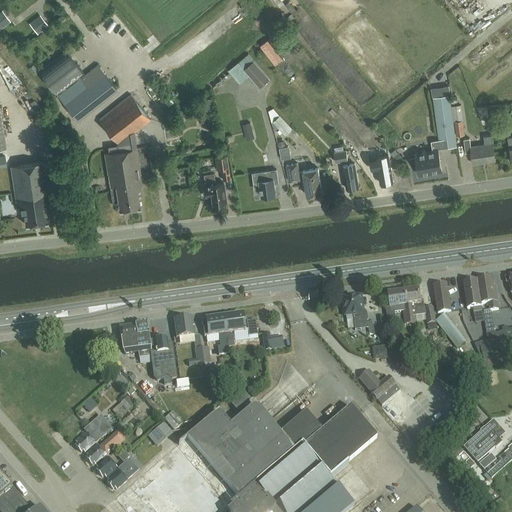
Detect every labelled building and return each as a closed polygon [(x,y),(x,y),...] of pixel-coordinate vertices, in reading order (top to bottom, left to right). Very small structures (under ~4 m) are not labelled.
[(1,12),(0,13),(0,28),(9,22),(1,12)] [(39,17),(30,24),(37,34),(47,27),(39,17)] [(83,73),(66,51),(39,71),(56,94),(83,73)] [(248,54),(238,62),(260,87),(270,79),(248,54)] [(478,59),(472,62),(475,69),(481,66),(478,59)] [(82,78),(93,92),(70,110),(78,120),(118,87),(99,65),(82,78)] [(119,145),(151,120),(131,95),(99,120),(119,145)] [(440,148),(449,147),(456,146),(449,95),(433,97),(438,133),(439,139),(440,148)] [(292,129),(273,108),(268,111),(271,123),(272,122),(284,135),(292,129)] [(465,134),(463,120),(454,121),(456,135),(465,134)] [(253,133),(250,123),(242,125),(245,135),(253,133)] [(483,137),(484,144),(471,146),(470,139),(464,139),(466,153),(471,152),(473,164),(495,161),(492,135),(483,137)] [(306,148),(310,146),(303,138),(300,140),(306,148)] [(415,153),(419,175),(442,171),(438,149),(440,148),(439,139),(431,141),(433,150),(415,153)] [(139,185),(142,185),(136,148),(105,153),(110,188),(113,204),(118,203),(119,210),(140,207),(138,195),(141,194),(139,185)] [(336,163),(348,161),(346,150),(334,152),(336,163)] [(221,169),(223,180),(230,179),(226,155),(215,157),(217,170),(221,169)] [(381,184),(393,182),(389,160),(372,163),(373,169),(378,168),(381,184)] [(45,203),(51,202),(45,162),(11,167),(17,207),(20,207),(21,214),(24,213),(26,225),(48,221),(45,203)] [(289,181),(302,178),(301,171),(299,171),(298,163),(286,165),(289,181)] [(347,189),(359,187),(355,164),(343,165),(347,189)] [(307,195),(322,193),(318,168),(301,171),(302,178),(303,184),(305,184),(307,195)] [(274,182),(278,182),(277,170),(253,173),(255,189),(261,188),(262,196),(275,195),(274,182)] [(213,204),(226,202),(223,182),(215,183),(214,173),(203,174),(205,187),(204,187),(206,197),(212,196),(213,204)] [(489,311),(498,309),(495,287),(493,287),(492,279),(478,281),(481,305),(488,304),(489,311)] [(481,305),(478,281),(463,283),(467,309),(473,308),(474,313),(482,311),(481,305)] [(438,314),(450,312),(446,286),(434,288),(438,314)] [(415,317),(425,315),(426,325),(435,324),(433,308),(425,309),(424,302),(421,303),(419,290),(406,292),(409,317),(415,317)] [(416,323),(415,317),(409,317),(406,292),(388,295),(390,308),(386,308),(388,321),(396,320),(395,313),(403,312),(405,324),(416,323)] [(347,321),(354,320),(354,323),(368,321),(367,313),(363,313),(361,297),(343,299),(345,316),(347,316),(347,321)] [(224,318),(228,347),(233,346),(232,338),(231,338),(230,333),(247,331),(248,336),(257,335),(255,320),(243,322),(242,315),(224,318)] [(176,338),(194,336),(193,327),(192,328),(190,318),(174,320),(176,338)] [(229,354),(228,347),(224,318),(205,320),(206,327),(203,328),(204,337),(208,337),(208,336),(218,335),(219,347),(217,347),(218,356),(229,354)] [(378,334),(376,322),(368,323),(370,335),(378,334)] [(134,326),(119,328),(120,340),(121,339),(122,352),(124,354),(150,351),(154,378),(157,381),(164,380),(164,386),(176,384),(171,343),(167,344),(166,338),(153,340),(148,341),(146,324),(134,326)] [(495,366),(511,361),(511,329),(508,330),(508,327),(503,329),(503,331),(494,334),(487,336),(488,341),(495,366)] [(264,351),(272,350),(269,336),(262,337),(264,351)] [(488,341),(484,342),(474,344),(481,359),(486,369),(495,366),(488,341)] [(189,367),(213,363),(213,360),(210,360),(208,348),(194,349),(196,361),(188,362),(189,367)] [(381,360),(381,362),(386,361),(385,359),(390,359),(389,348),(373,350),(375,361),(381,360)] [(461,382),(441,368),(434,377),(454,391),(461,382)] [(396,386),(396,385),(389,378),(380,385),(369,372),(360,380),(371,393),(377,401),(382,407),(400,392),(395,386),(396,386)] [(178,375),(179,385),(192,384),(191,374),(178,375)] [(144,386),(152,394),(156,390),(148,382),(144,386)] [(300,511),(333,484),(329,480),(331,478),(330,478),(346,463),(374,437),(347,407),(302,448),(302,447),(295,452),(255,405),(230,426),(218,412),(178,446),(115,501),(124,511),(300,511)] [(85,453),(104,436),(92,423),(83,431),(85,433),(75,442),(77,445),(75,446),(81,453),(83,451),(85,453)] [(496,449),(503,443),(498,438),(504,433),(496,423),(487,431),(484,428),(481,431),(481,432),(464,448),(477,464),(495,448),(496,449)] [(99,448),(106,456),(124,440),(117,433),(99,448)] [(95,465),(106,456),(99,448),(97,445),(86,455),(88,457),(86,458),(91,465),(93,463),(95,465)] [(492,479),(511,461),(511,452),(509,449),(497,460),(484,471),(492,479)] [(492,454),(480,465),(484,471),(497,460),(492,454)] [(441,462),(445,467),(451,462),(446,455),(442,458),(444,460),(441,462)] [(106,478),(117,468),(107,458),(96,467),(98,469),(96,471),(102,478),(104,476),(106,478)] [(114,488),(116,490),(133,476),(128,470),(134,464),(129,458),(120,466),(125,472),(122,475),(118,470),(107,479),(108,481),(107,483),(112,490),(114,488)] [(43,511),(40,508),(34,511),(32,511),(12,489),(12,488),(1,476),(0,477),(0,511),(43,511)] [(377,477),(369,484),(374,489),(382,481),(377,477)]
